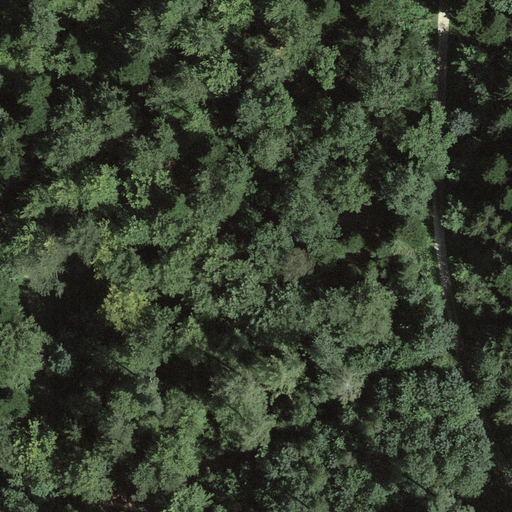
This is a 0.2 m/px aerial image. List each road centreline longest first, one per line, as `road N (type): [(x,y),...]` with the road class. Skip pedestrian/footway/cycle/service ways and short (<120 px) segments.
road 1 (track): [(511,472),(489,441),(454,343),(440,228),(446,0)]
road 2 (track): [(0,238),(38,283),(56,511)]
